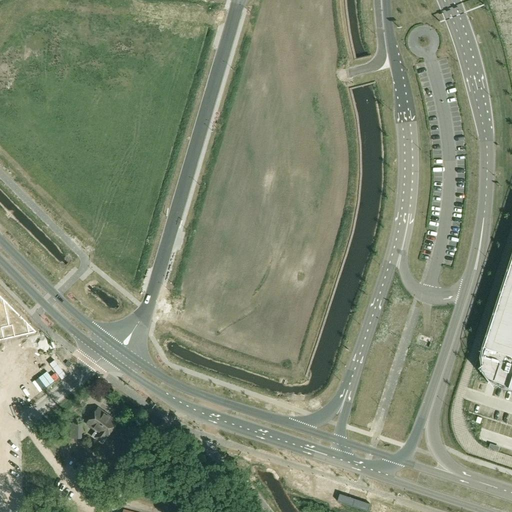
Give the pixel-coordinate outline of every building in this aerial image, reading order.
[(511,257),(482,350),(481,356),(482,362),(482,364),(483,368),(486,373),(490,378),(494,382),(498,383),(500,384),(508,387),(508,388),(511,388),(511,257)] [(0,340),(36,332),(0,296),(0,340)] [(103,443),(107,437),(118,423),(98,409),(88,423),(97,430),(93,436),(103,443)] [(82,424),(71,424),(71,439),(82,439),(82,424)] [(340,494),(337,502),(368,511),(370,504),(340,494)]
